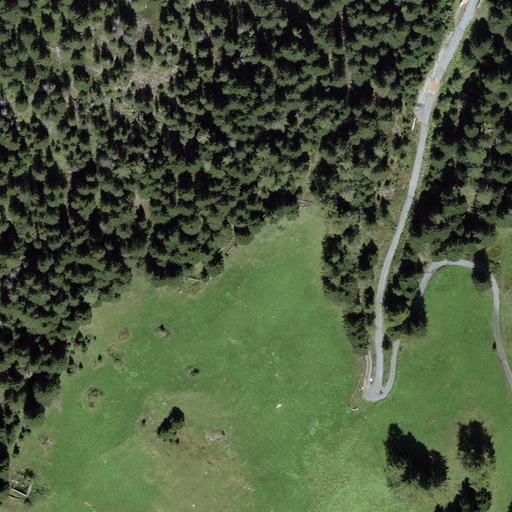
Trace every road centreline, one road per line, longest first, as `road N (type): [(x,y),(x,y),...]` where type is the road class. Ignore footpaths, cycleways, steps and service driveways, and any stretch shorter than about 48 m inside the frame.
road 1 (track): [(473,0),(438,78),(386,267),(374,395)]
road 2 (track): [(345,0),(359,310),(374,395)]
road 3 (track): [(374,395),(387,389),(397,343),(436,264),(474,264),(489,273),(497,306)]
